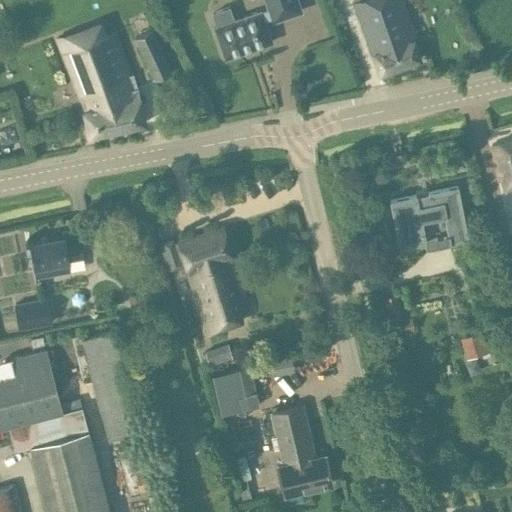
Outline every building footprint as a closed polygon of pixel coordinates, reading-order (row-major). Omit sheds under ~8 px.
[(301,11),(296,0),(265,0),(270,13),(262,16),(262,14),(234,24),(230,11),(213,17),(218,30),(215,31),(225,58),(271,42),(263,19),(271,17),(272,21),(301,11)] [(399,0),(367,0),(357,4),(381,72),(420,58),(399,0)] [(152,30),(134,38),(154,80),(171,72),(152,30)] [(129,75),(114,34),(64,53),(80,98),(84,109),(82,109),(83,111),(89,135),(145,122),(137,88),(138,88),(132,74),(129,75)] [(499,181),(500,181),(504,190),(511,188),(511,140),(492,145),(499,181)] [(390,199),(399,246),(424,241),(425,246),(450,241),(468,237),(457,186),(390,199)] [(248,306),(240,281),(237,273),(223,228),(176,242),(174,235),(158,240),(165,263),(183,258),(187,272),(208,336),(224,331),(223,329),(242,322),(243,320),(242,312),(247,309),(248,306)] [(30,242),(34,267),(35,267),(37,279),(70,272),(68,260),(83,257),(80,244),(65,247),(64,236),(30,242)] [(397,293),(382,296),(394,347),(412,341),(409,331),(415,330),(412,318),(403,320),(397,293)] [(51,321),(47,297),(15,303),(19,327),(51,321)] [(81,332),(71,334),(72,338),(79,365),(83,382),(92,379),(108,440),(143,431),(117,328),(82,337),(81,332)] [(488,351),(481,330),(460,337),(467,358),(488,351)] [(228,344),(205,351),(208,363),(231,356),(228,344)] [(0,427),(9,425),(16,449),(31,445),(48,511),(110,511),(83,406),(61,411),(45,349),(9,359),(13,374),(0,377),(0,427)] [(291,354),(267,360),(271,375),(294,370),(291,354)] [(229,370),(212,374),(222,413),(238,409),(258,404),(248,365),(229,370)] [(301,405),(272,412),(277,435),(270,437),(273,449),(280,447),(284,462),(277,464),(284,493),(332,482),(325,452),(313,455),(301,405)] [(22,511),(15,484),(0,488),(0,511),(22,511)]
